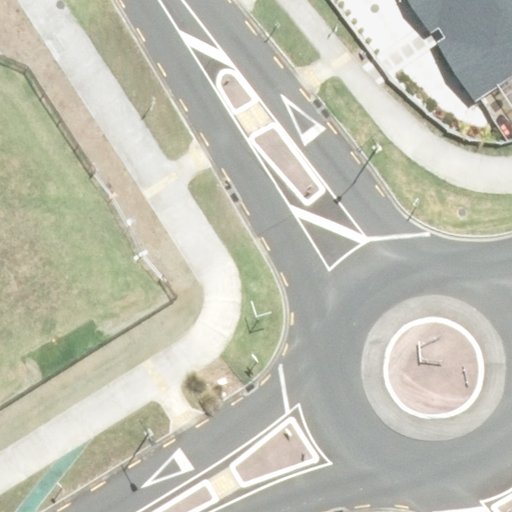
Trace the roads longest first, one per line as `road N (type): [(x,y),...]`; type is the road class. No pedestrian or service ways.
road 1 (residential): [(368,284),(171,0)]
road 2 (tertiary): [(160,511),(339,413)]
road 3 (tertiary): [(490,457),(422,472),(388,462),(339,413)]
road 4 (tertiary): [(368,284),(429,261),(462,265),(511,295)]
road 5 (tertiary): [(339,413),(329,379),(331,344),(368,284)]
